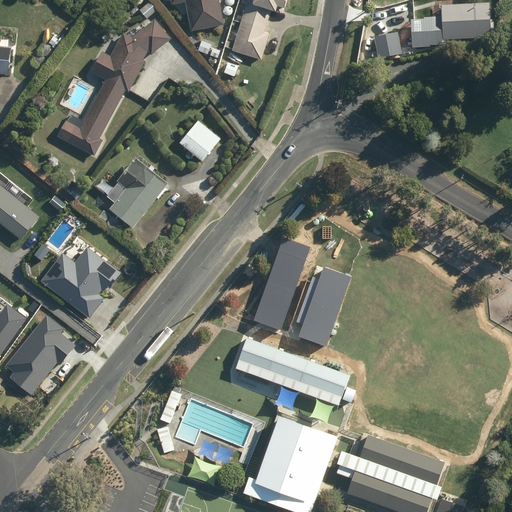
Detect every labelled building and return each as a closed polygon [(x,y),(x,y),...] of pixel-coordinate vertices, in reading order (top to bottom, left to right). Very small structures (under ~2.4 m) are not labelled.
[(189,2),(195,31),(228,24),(222,0),(174,0),(175,5),(189,2)] [(251,0),(235,50),(265,60),(273,33),(268,32),(275,10),(284,13),(287,6),(291,7),(293,0),(251,0)] [(151,1),(141,10),(149,19),(159,10),(151,1)] [(407,6),(406,32),(440,33),(440,7),(407,6)] [(135,37),(127,33),(113,56),(105,52),(95,71),(110,79),(82,129),(69,121),(62,135),(96,155),(105,139),(101,137),(128,89),(132,91),(148,61),(146,59),(151,49),(154,53),(174,37),(158,19),(135,37)] [(380,28),(371,26),(368,48),(377,49),(380,28)] [(436,34),(436,45),(446,45),(447,34),(436,34)] [(52,35),(46,44),(55,50),(61,41),(52,35)] [(224,48),(205,39),(200,51),(220,59),(224,48)] [(0,73),(7,75),(10,48),(0,47),(0,73)] [(30,86),(17,79),(13,87),(25,93),(30,86)] [(202,122),(185,143),(190,147),(206,160),(222,139),(202,122)] [(129,187),(112,208),(136,227),(171,182),(138,156),(120,179),(129,187)] [(50,158),(48,161),(49,165),(52,167),(55,166),(57,162),(56,159),(53,157),(50,158)] [(89,191),(74,179),(68,187),(83,199),(89,191)] [(0,223),(21,240),(40,217),(0,184),(0,223)] [(123,224),(105,208),(100,215),(117,230),(123,224)] [(280,329),(310,247),(282,237),(253,319),(280,329)] [(34,255),(42,260),(50,249),(43,244),(34,255)] [(41,281),(89,317),(104,298),(98,294),(102,290),(104,291),(107,287),(110,289),(122,273),(87,247),(75,263),(62,253),(41,281)] [(326,347),(351,277),(324,267),(299,336),(326,347)] [(0,355),(27,318),(7,304),(0,312),(0,355)] [(10,377),(32,395),(57,363),(60,365),(76,345),(61,333),(64,329),(46,315),(6,365),(15,372),(10,377)] [(102,331),(83,318),(75,329),(95,342),(102,331)] [(353,372),(248,335),(237,366),(342,403),(353,372)] [(171,391),(177,393),(180,387),(174,384),(171,391)] [(170,391),(159,420),(168,424),(180,394),(177,393),(171,391),(170,391)] [(248,477),(242,493),(294,511),(308,511),(336,436),(277,415),(254,479),(248,477)] [(166,427),(156,430),(163,454),(173,450),(166,427)] [(364,457),(350,494),(400,511),(421,511),(427,496),(434,499),(440,485),(432,482),(440,461),(379,438),(371,460),(364,457)] [(226,464),(200,455),(192,477),(218,486),(226,464)] [(465,511),(468,506),(445,497),(439,511),(465,511)]
